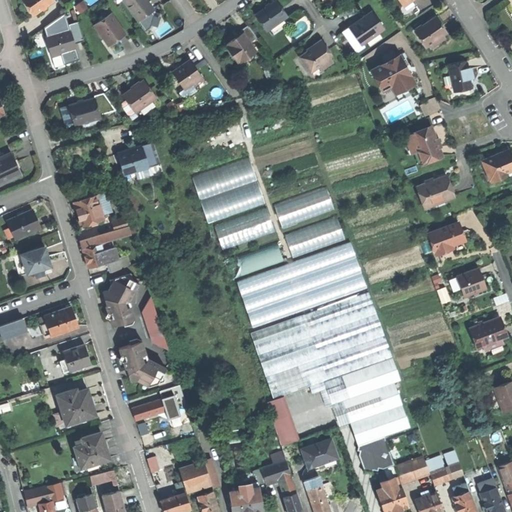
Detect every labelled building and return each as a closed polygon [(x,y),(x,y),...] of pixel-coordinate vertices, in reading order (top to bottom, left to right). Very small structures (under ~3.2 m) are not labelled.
[(27,0),(31,6),(37,14),(55,1),(54,0),(27,0)] [(123,0),(138,20),(145,16),(153,9),(146,0),(123,0)] [(417,7),(412,0),(412,1),(404,7),(403,6),(402,7),(401,9),(404,14),(407,14),(417,7)] [(256,15),(267,31),(287,17),(275,1),(265,8),(256,15)] [(350,26),(363,44),(364,43),(384,29),(372,11),(364,17),(366,19),(360,22),(359,20),(354,23),(350,26)] [(94,25),(108,46),(116,40),(125,34),(111,13),(94,25)] [(414,31),(426,47),(429,45),(443,35),(445,34),(440,27),(433,18),(414,31)] [(46,38),(51,56),(63,53),(65,57),(71,55),(77,53),(74,43),(71,34),(73,34),(72,31),(80,28),(78,22),(68,25),(70,31),(46,38)] [(365,45),(364,43),(363,44),(350,26),(343,31),(357,51),(365,45)] [(84,40),(80,28),(72,31),(73,34),(71,34),(74,43),(84,40)] [(234,39),(227,44),(229,46),(239,61),(240,63),(256,52),(243,33),(234,39)] [(446,38),(443,35),(429,45),(431,48),(446,38)] [(307,52),(299,58),(310,74),(321,67),(324,71),(334,63),(327,54),(328,50),(322,42),(316,44),(312,46),(313,48),(307,52)] [(236,63),(239,61),(229,46),(226,48),(236,63)] [(383,58),(386,63),(397,57),(394,53),(392,52),(384,56),(383,58)] [(372,70),(383,91),(391,87),(394,91),(406,85),(404,81),(411,76),(403,61),(400,55),(397,57),(386,63),(372,70)] [(180,68),(172,74),(184,90),(193,84),(195,87),(204,80),(189,61),(180,68)] [(465,61),(449,64),(455,91),(471,88),(468,74),(465,61)] [(406,85),(408,88),(415,84),(411,76),(404,81),(406,85)] [(127,99),(136,112),(137,111),(153,99),(155,97),(143,81),(132,89),(124,95),(127,99)] [(198,90),(195,87),(193,84),(184,90),(179,94),(187,99),(198,90)] [(408,88),(406,85),(394,91),(395,95),(402,91),(408,88)] [(69,106),(75,126),(101,118),(100,115),(116,111),(103,93),(94,96),(95,98),(80,103),(69,106)] [(131,115),(136,112),(127,99),(122,103),(122,106),(128,115),(131,115)] [(157,104),(153,99),(137,111),(141,116),(157,104)] [(75,126),(69,106),(60,109),(66,128),(75,126)] [(432,127),(411,134),(418,152),(415,152),(420,164),(442,156),(437,141),(432,127)] [(413,153),(415,152),(418,152),(411,134),(406,136),(413,153)] [(142,146),(118,153),(122,164),(125,174),(148,167),(142,146)] [(483,160),(491,179),(507,172),(506,169),(511,166),(511,153),(510,149),(483,160)] [(0,158),(0,184),(22,175),(17,165),(12,153),(0,158)] [(194,174),(209,221),(268,202),(253,155),(194,174)] [(151,166),(148,167),(125,174),(127,182),(153,174),(151,166)] [(447,175),(417,187),(425,208),(429,206),(446,200),(455,197),(450,184),(447,175)] [(79,187),(83,199),(98,195),(102,194),(99,182),(79,187)] [(282,229),(335,210),(327,186),(274,205),(282,229)] [(102,194),(98,195),(101,204),(105,202),(107,209),(103,210),(104,214),(114,211),(108,192),(102,194)] [(82,226),(105,219),(104,214),(103,210),(107,209),(105,202),(101,204),(98,195),(83,199),(75,202),(79,214),(82,226)] [(448,204),(446,200),(429,206),(430,210),(448,204)] [(224,248),(277,230),(270,206),(216,223),(224,248)] [(8,222),(15,239),(41,228),(37,219),(33,210),(8,222)] [(337,216),(285,235),(293,258),(346,240),(337,216)] [(429,233),(436,254),(448,250),(447,247),(452,245),(464,241),(457,223),(429,233)] [(129,227),(104,235),(106,242),(113,239),(131,234),(129,227)] [(81,242),(84,248),(106,242),(104,235),(81,242)] [(113,239),(106,242),(107,249),(116,247),(113,239)] [(87,258),(89,267),(101,264),(105,263),(107,262),(110,261),(107,249),(106,242),(84,248),(87,258)] [(254,327),(367,287),(351,242),(238,282),(254,327)] [(280,242),(239,254),(244,273),(286,260),(280,242)] [(43,268),(52,266),(49,257),(46,247),(21,255),(27,273),(35,271),(43,268)] [(116,247),(107,249),(110,261),(120,258),(116,247)] [(28,275),(27,273),(21,255),(14,257),(20,277),(28,275)] [(120,258),(110,261),(112,271),(131,265),(129,256),(120,258)] [(45,274),(43,268),(35,271),(36,276),(45,274)] [(457,276),(464,296),(486,288),(483,280),(479,268),(457,276)] [(136,319),(131,301),(140,283),(125,275),(116,278),(109,290),(105,292),(108,304),(107,305),(108,308),(109,313),(107,316),(111,318),(113,325),(136,319)] [(369,290),(252,332),(275,398),(311,385),(314,393),(321,391),(327,388),(328,388),(326,380),(335,377),(344,373),(386,359),(392,356),(369,290)] [(160,321),(152,296),(144,311),(149,314),(146,320),(152,323),(160,321)] [(52,336),(78,327),(75,318),(71,307),(45,316),(47,323),(51,334),(52,336)] [(471,327),(478,347),(483,345),(503,338),(505,337),(501,328),(497,317),(471,327)] [(0,326),(0,328),(3,336),(25,328),(22,319),(0,326)] [(169,349),(160,321),(152,323),(153,327),(151,333),(156,336),(154,342),(169,349)] [(45,336),(51,334),(47,323),(41,325),(45,336)] [(26,331),(25,328),(3,336),(3,339),(26,331)] [(504,342),(503,338),(483,345),(484,350),(504,342)] [(158,383),(166,367),(148,358),(143,340),(120,347),(123,356),(121,359),(124,360),(125,364),(126,368),(129,368),(133,381),(138,379),(150,385),(158,383)] [(88,354),(85,345),(63,352),(66,360),(61,362),(64,371),(69,369),(70,371),(91,364),(88,354)] [(392,378),(386,359),(344,373),(351,392),(359,390),(360,389),(375,384),(376,383),(392,378)] [(351,392),(344,373),(335,377),(343,399),(344,399),(360,444),(358,450),(370,446),(368,441),(351,392)] [(343,399),(335,377),(326,380),(328,388),(333,402),(343,399)] [(410,426),(392,378),(376,383),(394,432),(410,426)] [(495,387),(504,411),(511,408),(511,380),(504,384),(495,387)] [(394,432),(376,383),(375,384),(392,432),(394,432)] [(160,391),(162,399),(166,411),(170,413),(187,407),(180,384),(160,391)] [(392,432),(375,384),(360,389),(377,437),(384,435),(392,432)] [(332,403),(327,388),(321,391),(326,405),(332,403)] [(85,419),(96,416),(91,401),(87,389),(77,392),(76,389),(56,395),(62,412),(65,423),(84,417),(85,419)] [(377,437),(360,389),(359,390),(376,438),(377,437)] [(376,438),(359,390),(351,392),(368,441),(376,438)] [(162,399),(158,400),(161,412),(166,411),(162,399)] [(135,415),(136,420),(161,412),(158,400),(132,408),(135,415)] [(66,424),(65,423),(62,412),(53,415),(56,427),(66,424)] [(105,446),(101,433),(82,439),(84,445),(74,448),(81,467),(98,462),(98,463),(110,459),(105,446)] [(386,440),(384,435),(377,437),(376,438),(368,441),(370,446),(386,440)] [(301,448),(308,468),(326,461),(338,457),(332,438),(301,448)] [(394,464),(386,440),(370,446),(358,450),(362,451),(359,455),(368,455),(369,459),(363,465),(365,471),(372,472),(373,468),(378,470),(379,466),(383,468),(394,464)] [(282,446),(284,453),(289,452),(292,450),(290,443),(282,446)] [(286,459),(291,474),(296,473),(289,452),(284,453),(286,459)] [(401,483),(429,473),(424,456),(395,466),(398,475),(401,483)] [(211,458),(205,460),(208,471),(214,469),(211,458)] [(290,475),(291,474),(286,459),(261,467),(265,480),(266,483),(274,480),(281,478),(290,475)] [(179,468),(186,489),(211,481),(208,471),(205,460),(179,468)] [(507,490),(509,495),(511,493),(511,461),(499,466),(508,490),(507,490)] [(434,484),(459,475),(464,474),(459,462),(429,473),(434,484)] [(156,485),(181,477),(177,464),(152,471),(156,485)] [(256,482),(258,482),(265,480),(261,467),(253,471),(256,482)] [(219,485),(214,469),(208,471),(211,481),(213,487),(219,485)] [(93,482),(118,480),(117,470),(92,473),(93,482)] [(470,491),(479,488),(494,482),(495,482),(491,473),(466,482),(467,482),(470,491)] [(296,492),(290,475),(281,478),(283,483),(287,495),(296,492)] [(304,480),(307,489),(321,484),(318,475),(304,480)] [(409,506),(401,483),(398,475),(380,482),(383,490),(377,492),(384,511),(391,511),(397,510),(409,506)] [(276,486),(283,483),(281,478),(274,480),(276,486)] [(64,483),(67,494),(74,493),(73,491),(75,489),(73,480),(64,483)] [(269,492),(266,483),(265,480),(258,482),(259,486),(262,494),(269,492)] [(180,489),(182,493),(186,492),(182,482),(176,484),(178,490),(180,489)] [(469,491),(470,491),(467,482),(462,484),(454,487),(457,495),(469,491)] [(479,488),(481,493),(496,487),(494,482),(479,488)] [(59,484),(48,487),(51,501),(62,498),(59,484)] [(330,511),(321,484),(307,489),(314,511),(330,511)] [(240,489),(230,491),(232,511),(258,511),(263,511),(259,486),(252,487),(240,489)] [(39,504),(51,501),(48,487),(24,492),(27,506),(39,504)] [(481,493),(487,511),(504,511),(496,487),(481,493)] [(198,495),(203,511),(220,511),(213,490),(198,495)] [(102,495),(106,511),(124,511),(119,491),(102,495)] [(476,511),(469,491),(457,495),(453,497),(458,511),(476,511)] [(179,511),(191,509),(186,492),(182,493),(161,500),(164,511),(179,511)] [(302,511),(296,492),(287,495),(284,496),(289,511),(302,511)] [(416,499),(420,511),(437,511),(443,510),(437,492),(416,499)] [(80,511),(95,507),(92,494),(77,498),(80,511)] [(53,511),(51,501),(39,504),(41,511),(53,511)]
